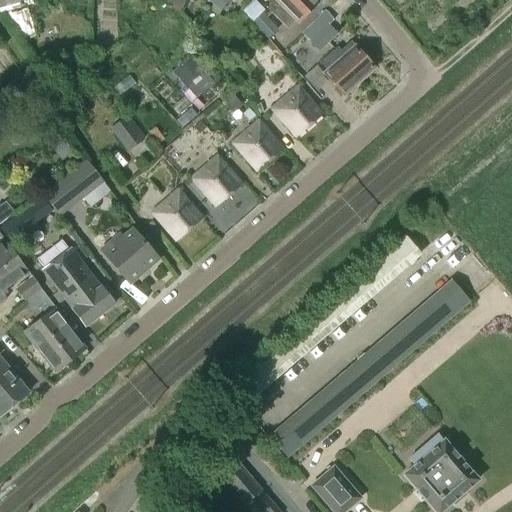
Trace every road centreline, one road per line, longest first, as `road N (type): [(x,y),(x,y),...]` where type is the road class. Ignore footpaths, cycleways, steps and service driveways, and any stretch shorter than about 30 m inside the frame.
road 1 (residential): [(50,399),(73,389),(417,84),(414,62),(358,0)]
road 2 (unknown): [(231,437),(432,260)]
road 3 (residential): [(292,511),(231,437),(212,429),(189,430),(143,470)]
road 4 (track): [(417,84),(511,8)]
